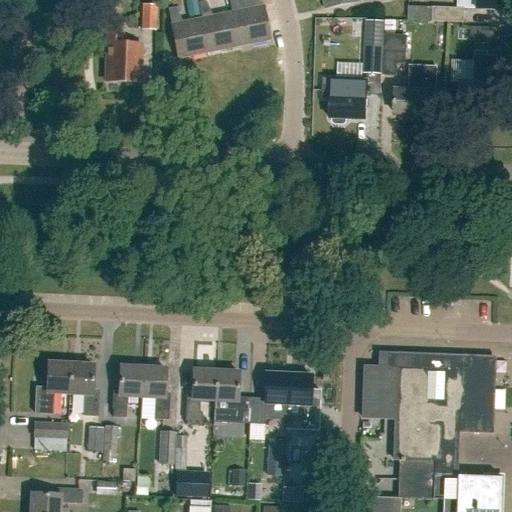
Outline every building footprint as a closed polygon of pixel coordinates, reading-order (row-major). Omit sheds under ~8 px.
[(237,0),(228,0),(231,13),(238,47),(269,41),(262,7),(242,11),(237,0)] [(323,0),(325,9),(359,2),(359,0),(323,0)] [(500,11),(500,0),(477,0),(477,10),(500,11)] [(201,19),(208,53),(238,47),(231,13),(213,17),(206,2),(198,3),(201,19)] [(156,31),(157,5),(142,5),(142,30),(156,31)] [(463,23),(464,9),(408,6),(407,21),(463,23)] [(177,59),(208,53),(201,19),(181,23),(175,7),(167,9),(177,59)] [(381,74),(383,22),(365,21),(362,73),(381,74)] [(492,43),(493,28),(470,27),(469,42),(492,43)] [(138,83),(139,45),(119,45),(120,28),(108,28),(106,81),(138,83)] [(404,63),(405,53),(383,52),(382,75),(395,75),(396,63),(404,63)] [(483,57),(483,52),(476,52),(476,56),(474,56),(474,84),(460,83),(459,108),(496,110),(497,85),(496,85),(497,57),(483,57)] [(435,93),(437,67),(410,66),(409,91),(395,91),(394,114),(427,115),(428,93),(435,93)] [(366,121),(366,98),(367,82),(353,81),(353,80),(323,79),(323,98),(331,98),(330,119),(332,119),(332,122),(334,125),(343,125),(346,123),(346,120),(366,121)] [(434,472),(455,473),(456,432),(491,433),(493,358),(388,355),(388,368),(394,419),(393,459),(398,460),(397,498),(399,498),(432,500),(433,477),(434,472)] [(69,394),(70,364),(47,363),(46,389),(35,388),(34,414),(52,415),(53,393),(69,394)] [(70,364),(69,394),(84,395),(83,416),(95,416),(96,392),(91,391),(92,366),(70,364)] [(141,397),(142,368),(120,367),(119,392),(113,392),(112,409),(113,409),(113,417),(125,418),(127,397),(141,397)] [(142,368),(141,397),(155,398),(154,420),(168,420),(169,395),(163,394),(165,369),(142,368)] [(394,419),(388,368),(363,368),(361,418),(394,419)] [(215,401),(215,372),(193,370),(192,396),(186,395),(185,421),(186,421),(185,425),(200,426),(201,413),(199,412),(200,400),(215,401)] [(215,372),(215,401),(229,402),(227,423),(240,424),(240,416),(241,416),(243,398),(237,398),(238,373),(215,372)] [(287,404),(288,375),(265,374),(264,399),(250,399),(249,425),(264,426),(264,420),(286,421),(287,404)] [(309,401),(310,376),(288,375),(287,404),(286,421),(285,429),(318,431),(319,402),(309,401)] [(65,440),(66,424),(32,423),(31,438),(65,440)] [(114,463),(117,427),(103,426),(101,462),(114,463)] [(100,453),(102,429),(87,428),(86,452),(100,453)] [(173,465),(174,433),(158,432),(157,464),(173,465)] [(190,470),(192,434),(175,433),(173,469),(190,470)] [(281,477),(283,440),(267,439),(265,476),(281,477)] [(319,454),(301,453),(300,487),(318,488),(319,454)] [(122,469),(122,482),(134,482),(135,469),(122,469)] [(243,471),(231,471),(230,486),(242,487),(243,471)] [(175,475),(174,497),(207,498),(207,476),(175,475)] [(456,477),(454,477),(452,511),(499,511),(501,478),(456,476),(456,477)] [(136,477),(136,496),(147,496),(148,477),(136,477)] [(114,496),(114,483),(95,482),(95,495),(114,496)] [(261,485),(247,484),(245,500),(259,501),(261,485)] [(29,511),(58,511),(59,503),(80,504),(81,491),(56,490),(56,496),(30,494),(29,511)] [(367,497),(366,511),(398,511),(399,498),(397,498),(367,497)]
